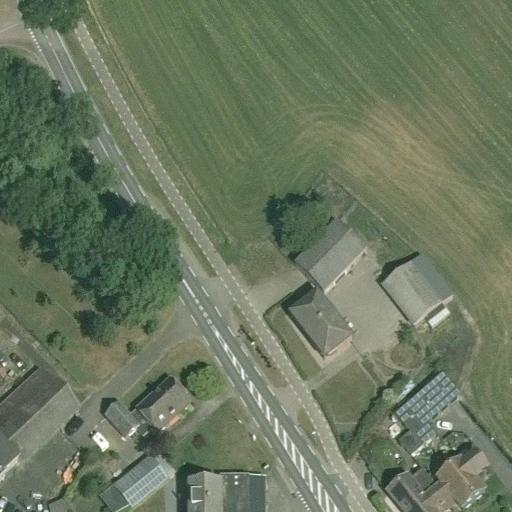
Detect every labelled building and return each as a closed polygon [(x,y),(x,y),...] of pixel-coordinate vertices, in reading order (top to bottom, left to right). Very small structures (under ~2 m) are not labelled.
[(324,298),(366,255),(337,227),(295,270),(324,298)] [(449,314),(443,308),(454,299),(423,259),(382,290),(414,330),(425,321),(431,328),(449,314)] [(307,340),(335,320),(317,297),(290,318),(307,340)] [(335,320),(307,340),(325,363),(352,342),(335,320)] [(453,365),(463,382),(478,373),(468,357),(453,365)] [(0,411),(0,484),(76,412),(40,374),(0,411)] [(396,418),(422,449),(437,436),(428,425),(461,398),(443,377),(396,418)] [(158,437),(192,406),(170,383),(131,419),(120,407),(106,420),(127,442),(140,430),(146,437),(153,431),(158,437)] [(450,509),(456,504),(462,511),(464,511),(485,495),(477,485),(491,475),(476,456),(463,467),(462,466),(440,483),(443,487),(437,492),(450,509)] [(169,482),(152,461),(115,489),(133,511),(169,482)] [(437,492),(421,473),(410,482),(408,481),(390,496),(402,511),(446,511),(450,509),(437,492)] [(249,511),(249,480),(221,480),(221,488),(189,489),(189,511),(249,511)] [(264,511),(264,480),(249,480),(249,511),(264,511)]
